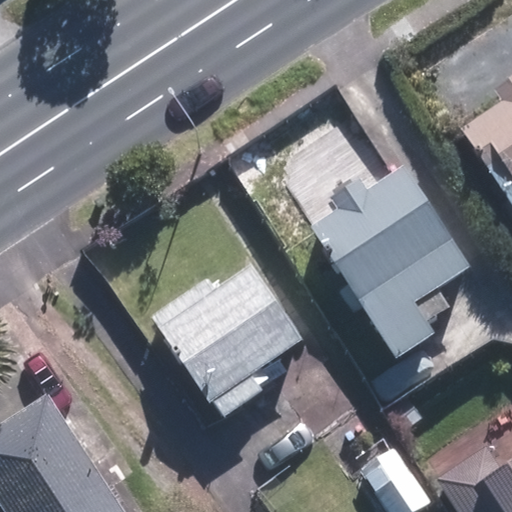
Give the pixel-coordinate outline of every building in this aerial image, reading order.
[(511,72),(486,91),(494,103),(452,131),(511,222),(511,72)] [(463,270),(397,170),(363,193),(354,181),(326,199),(334,213),(304,232),(389,362),(429,336),(421,322),(444,308),(433,290),(463,270)] [(250,266),(155,330),(204,404),(208,402),(219,420),(259,394),(248,376),(299,341),(250,266)] [(123,511),(45,393),(0,423),(0,507),(3,511),(123,511)] [(383,511),(415,511),(427,505),(385,442),(352,465),(383,511)] [(487,447),(436,479),(456,511),(511,511),(511,463),(502,470),(487,447)]
